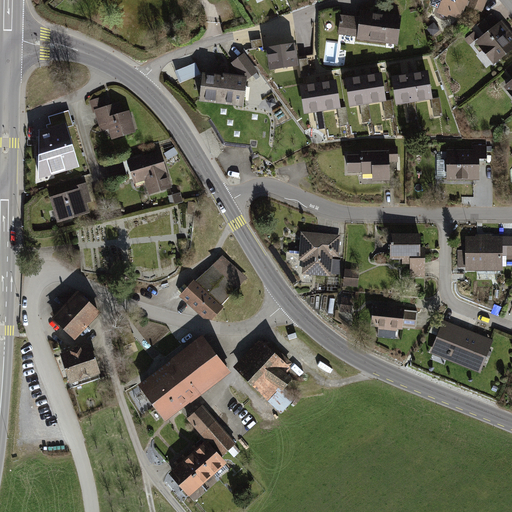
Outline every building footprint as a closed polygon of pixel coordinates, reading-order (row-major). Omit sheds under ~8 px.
[(433,0),(433,1),(435,6),(458,16),(463,4),(481,11),(484,0),(471,0),(470,2),(465,0),(464,0),(433,0)] [(360,19),(341,17),(339,33),(358,35),(358,38),(397,43),(400,17),(361,13),(360,19)] [(479,25),(487,35),(478,42),(488,54),(493,50),(499,58),(511,47),(511,39),(500,25),(499,26),(491,16),(479,25)] [(469,44),(477,37),(473,32),(465,39),(469,44)] [(293,45),(268,49),(271,68),(296,65),(293,45)] [(309,55),(300,57),(303,76),(311,74),(309,55)] [(244,56),(234,63),(242,73),(247,70),(250,75),(255,71),(244,56)] [(200,74),(195,63),(175,71),(180,83),(200,74)] [(426,73),(410,75),(414,100),(430,97),(426,73)] [(380,74),(364,77),(368,102),(384,99),(380,74)] [(223,78),(203,75),(201,100),(211,101),(212,98),(237,101),(237,98),(245,99),(246,86),(245,86),(246,78),(223,76),(223,78)] [(410,75),(394,78),(398,103),(414,100),(410,75)] [(364,77),(347,80),(351,105),(368,102),(364,77)] [(335,82),(318,84),(322,109),(339,107),(335,82)] [(318,84),(302,87),(306,112),(322,109),(318,84)] [(432,99),(435,116),(442,115),(439,98),(432,99)] [(383,102),(384,109),(392,107),(391,100),(383,102)] [(101,101),(94,103),(97,111),(105,108),(103,101),(101,101)] [(407,102),(409,113),(416,112),(414,101),(407,102)] [(361,104),(363,122),(370,121),(368,103),(361,104)] [(105,108),(97,111),(101,125),(109,123),(113,137),(133,131),(128,113),(120,116),(117,105),(105,108)] [(393,117),(392,107),(384,109),(386,118),(393,117)] [(338,109),(341,125),(348,124),(345,108),(338,109)] [(46,125),(48,131),(66,125),(66,128),(73,125),(69,110),(48,116),(50,124),(46,125)] [(315,112),(318,129),(325,128),(322,110),(315,112)] [(417,119),(416,112),(409,113),(410,120),(417,119)] [(48,131),(40,133),(39,176),(77,165),(66,128),(66,125),(48,131)] [(449,160),(437,160),(437,178),(449,177),(449,178),(476,178),(476,161),(486,161),(486,146),(475,146),(475,152),(448,152),(449,160)] [(167,158),(176,152),(174,148),(165,153),(167,158)] [(362,155),(348,155),(349,171),(362,171),(362,173),(373,173),(373,180),(389,179),(388,158),(397,158),(397,148),(386,149),(386,151),(362,152),(362,155)] [(159,153),(124,163),(128,178),(144,174),(150,193),(170,187),(159,153)] [(73,192),(53,199),(59,218),(71,215),(72,216),(87,211),(83,199),(89,197),(85,185),(72,189),(73,192)] [(338,237),(303,234),(301,254),(298,253),(298,252),(297,251),(286,250),(286,259),(302,282),(312,282),(313,275),(309,275),(309,272),(329,274),(329,272),(340,273),(341,260),(330,259),(331,254),(336,254),(338,237)] [(477,238),(467,238),(467,251),(459,251),(459,266),(467,266),(467,268),(501,268),(501,253),(511,253),(511,238),(506,238),(506,239),(501,239),(501,238),(483,238),(483,235),(477,235),(477,238)] [(419,236),(391,236),(391,257),(404,257),(404,262),(419,262),(419,249),(419,236)] [(419,262),(404,262),(403,265),(411,265),(411,276),(424,276),(424,249),(419,249),(419,262)] [(244,280),(221,258),(195,281),(182,295),(209,319),(244,280)] [(354,271),(347,271),(345,284),(356,285),(357,278),(353,278),(354,271)] [(98,311),(79,293),(55,319),(74,337),(98,311)] [(352,299),(342,298),(341,307),(346,307),(347,305),(351,306),(352,299)] [(418,311),(374,307),(372,324),(383,325),(383,329),(392,329),(393,326),(416,329),(418,311)] [(489,342),(445,325),(435,352),(479,369),(489,342)] [(116,330),(122,346),(134,341),(127,326),(116,330)] [(205,339),(142,387),(158,407),(180,390),(179,388),(188,381),(185,377),(216,354),(205,339)] [(89,346),(63,355),(73,387),(100,378),(89,346)] [(264,346),(241,371),(262,392),(270,399),(282,387),(283,385),(289,378),(281,373),(287,367),(264,346)] [(180,390),(158,407),(165,417),(227,369),(216,354),(185,377),(188,381),(179,388),(180,390)] [(300,400),(283,385),(282,387),(270,399),(269,400),(282,413),(291,403),(295,405),(300,400)] [(208,423),(197,411),(188,419),(221,456),(235,444),(215,421),(213,423),(211,420),(208,423)] [(205,442),(194,452),(212,473),(224,463),(205,442)] [(194,452),(183,462),(201,483),(212,473),(194,452)] [(183,462),(172,472),(190,493),(201,483),(183,462)]
